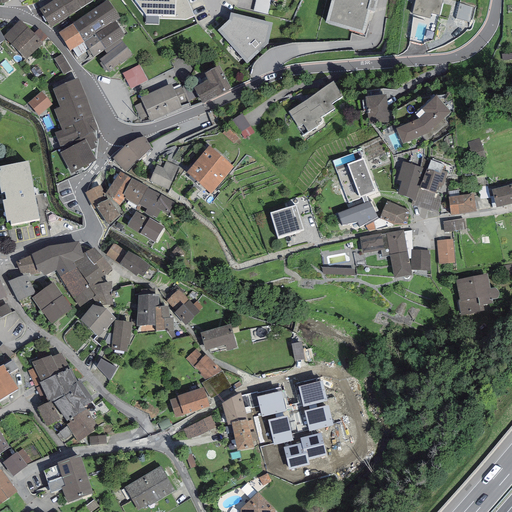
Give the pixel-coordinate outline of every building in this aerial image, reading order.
[(50,28),(66,18),(54,0),(53,0),(39,9),(50,28)] [(54,0),(66,18),(82,8),(76,0),(54,0)] [(107,0),(72,23),(83,42),(115,21),(119,18),(107,0)] [(76,0),(82,8),(94,0),(93,0),(76,0)] [(194,16),(187,0),(134,0),(146,15),(145,24),(158,24),(158,19),(185,20),(194,16)] [(330,0),(325,23),(364,34),(370,11),(374,12),(377,0),(330,0)] [(442,0),(415,0),(412,14),(430,18),(431,14),(439,16),(442,0)] [(473,7),(459,3),(455,19),(470,22),(473,7)] [(272,22),(230,13),(229,19),(217,30),(247,64),(268,44),(272,22)] [(43,43),(42,42),(47,37),(39,29),(34,34),(20,20),(3,37),(26,59),(43,43)] [(125,36),(115,21),(83,42),(89,50),(94,57),(104,50),(121,39),(125,36)] [(72,23),(58,32),(69,51),(72,49),(83,42),(72,23)] [(123,43),(121,39),(104,50),(107,54),(123,43)] [(89,50),(83,42),(72,49),(77,57),(89,50)] [(105,71),(107,70),(108,72),(132,55),(123,43),(107,54),(99,59),(101,62),(99,63),(105,71)] [(62,54),(54,59),(63,75),(72,70),(62,54)] [(123,73),(131,89),(147,80),(139,65),(123,73)] [(208,80),(193,88),(202,104),(231,88),(219,66),(205,73),(208,80)] [(61,130),(54,132),(60,147),(92,132),(98,130),(78,78),(52,89),(59,107),(54,110),(61,130)] [(322,117),(335,108),(331,103),(342,96),(333,82),(287,111),(303,136),(321,125),(321,124),(322,123),(323,122),(323,121),(323,119),(323,118),(322,117)] [(171,84),(155,91),(166,114),(182,107),(181,106),(174,90),(171,84)] [(182,86),(174,90),(181,106),(189,103),(182,86)] [(39,116),(53,104),(41,91),(28,103),(39,116)] [(151,121),(166,114),(155,91),(140,98),(142,102),(148,116),(151,121)] [(386,94),(365,97),(369,124),(389,122),(386,94)] [(436,95),(422,109),(416,115),(419,119),(395,128),(403,144),(422,136),(427,140),(433,135),(434,136),(447,123),(443,119),(451,112),(436,95)] [(148,116),(142,102),(134,106),(140,120),(148,116)] [(242,113),(232,120),(245,139),(254,133),(242,113)] [(227,128),(222,133),(233,144),(239,138),(227,128)] [(96,160),(91,151),(96,147),(94,142),(97,141),(92,132),(60,147),(62,152),(60,153),(71,174),(96,160)] [(137,138),(125,145),(112,158),(125,172),(138,159),(139,160),(151,148),(145,136),(137,138)] [(479,138),(467,142),(474,161),(486,157),(479,138)] [(234,167),(209,146),(186,173),(211,194),(234,167)] [(364,158),(347,164),(359,198),(361,197),(366,195),(376,191),(364,158)] [(28,161),(0,166),(0,188),(1,193),(4,192),(6,199),(2,200),(6,221),(10,220),(11,224),(39,219),(28,161)] [(179,167),(166,161),(163,168),(156,165),(149,181),(169,190),(179,167)] [(426,169),(403,162),(396,180),(401,182),(397,194),(412,199),(415,201),(426,169)] [(440,174),(426,169),(415,201),(412,199),(411,204),(437,213),(440,205),(440,195),(436,194),(438,187),(441,188),(442,185),(443,186),(447,172),(441,170),(440,174)] [(122,194),(131,178),(120,171),(105,194),(120,206),(124,198),(125,196),(122,194)] [(148,187),(131,178),(122,194),(125,196),(124,198),(138,206),(139,204),(148,188),(148,187)] [(511,184),(491,190),(496,208),(511,203),(511,184)] [(101,185),(85,193),(94,210),(97,208),(96,207),(98,206),(97,204),(107,200),(101,185)] [(488,186),(478,187),(480,199),(490,198),(488,186)] [(174,202),(148,188),(139,204),(146,209),(144,213),(153,218),(154,217),(156,218),(160,210),(168,214),(174,202)] [(474,193),(448,197),(451,216),(476,212),(474,193)] [(107,200),(97,204),(98,206),(96,207),(97,208),(108,224),(120,215),(110,202),(109,199),(107,200)] [(364,203),(337,213),(342,225),(358,222),(360,227),(378,217),(370,201),(368,202),(364,203)] [(409,210),(387,201),(380,218),(394,224),(407,224),(409,210)] [(296,205),(270,213),(277,238),(303,230),(296,205)] [(149,219),(136,211),(127,226),(140,234),(149,219)] [(149,218),(149,219),(140,234),(155,243),(164,227),(149,218)] [(464,218),(443,222),(444,232),(466,229),(464,218)] [(404,232),(403,230),(359,237),(362,254),(381,250),(382,257),(390,255),(394,278),(411,275),(411,270),(410,266),(409,259),(411,259),(411,250),(413,250),(412,230),(404,232)] [(453,239),(437,241),(438,264),(455,263),(453,239)] [(31,254),(31,255),(38,271),(40,271),(40,272),(42,271),(45,276),(56,270),(60,277),(77,267),(73,262),(84,257),(82,253),(79,241),(48,246),(31,254)] [(127,252),(114,243),(105,255),(119,264),(127,252)] [(94,248),(82,253),(84,257),(73,262),(77,267),(60,277),(80,308),(92,299),(95,296),(89,288),(93,286),(92,284),(102,276),(105,274),(106,275),(112,268),(94,248)] [(413,250),(411,250),(411,259),(410,266),(411,270),(430,271),(430,254),(429,254),(429,251),(413,250)] [(150,266),(128,251),(127,252),(119,264),(136,276),(138,274),(143,277),(150,266)] [(38,271),(31,255),(15,262),(20,273),(29,273),(30,275),(41,274),(40,272),(40,271),(38,271)] [(487,274),(455,280),(459,300),(458,300),(460,315),(484,311),(483,305),(493,303),(492,300),(490,289),(487,274)] [(26,275),(8,281),(18,301),(35,293),(26,275)] [(107,282),(102,276),(92,284),(93,286),(89,288),(95,296),(92,299),(97,306),(113,305),(111,292),(111,291),(113,291),(111,281),(107,282)] [(54,282),(32,298),(52,324),(72,309),(54,282)] [(495,288),(490,289),(492,300),(497,299),(498,298),(499,295),(499,292),(498,290),(495,288)] [(193,305),(189,300),(178,289),(166,301),(176,312),(174,313),(185,325),(200,312),(199,311),(193,305)] [(136,327),(155,325),(155,307),(158,306),(158,294),(138,295),(136,327)] [(197,301),(193,305),(199,311),(203,307),(197,301)] [(7,303),(0,307),(0,318),(12,312),(7,303)] [(99,337),(116,318),(106,309),(97,306),(93,304),(80,320),(99,337)] [(158,306),(155,307),(155,325),(155,332),(173,330),(173,318),(169,318),(168,306),(158,306)] [(132,323),(115,320),(110,350),(127,352),(128,345),(129,345),(132,323)] [(225,345),(227,351),(237,348),(230,324),(200,333),(205,351),(225,345)] [(301,341),(291,343),(294,361),(305,359),(301,341)] [(194,366),(203,357),(196,349),(186,359),(193,367),(194,366)] [(51,355),(31,362),(34,368),(41,382),(67,369),(68,370),(70,369),(61,353),(52,357),(51,355)] [(222,371),(205,354),(203,357),(194,366),(206,380),(222,371)] [(117,368),(101,359),(96,366),(109,381),(117,368)] [(0,399),(18,389),(9,374),(17,369),(12,360),(3,365),(0,366),(0,399)] [(35,387),(40,384),(39,383),(41,382),(34,368),(27,371),(35,387)] [(41,382),(39,383),(40,384),(41,386),(47,397),(49,402),(50,401),(51,402),(65,395),(63,392),(77,382),(70,369),(68,370),(67,369),(41,382)] [(222,371),(202,383),(211,399),(231,387),(222,371)] [(93,400),(80,380),(77,382),(63,392),(65,395),(54,402),(67,421),(69,420),(85,409),(83,407),(93,400)] [(322,381),(298,386),(303,407),(327,401),(322,381)] [(47,397),(41,386),(36,388),(41,400),(47,397)] [(203,388),(177,396),(177,398),(169,400),(175,418),(209,407),(203,388)] [(286,411),(281,391),(257,397),(262,417),(286,411)] [(248,421),(241,393),(222,404),(227,425),(231,424),(231,423),(247,420),(248,421)] [(51,402),(50,401),(49,402),(37,408),(47,426),(60,420),(51,402)] [(328,406),(304,411),(309,432),(333,426),(328,406)] [(85,409),(69,420),(70,422),(66,425),(78,443),(95,431),(93,427),(97,425),(86,409),(85,409)] [(211,415),(183,429),(187,439),(216,427),(211,415)] [(287,416),(268,420),(274,445),(293,441),(287,416)] [(254,448),(247,420),(231,423),(231,424),(237,451),(254,448)] [(0,432),(0,453),(10,448),(0,432)] [(326,455),(320,433),(300,438),(301,443),(303,451),(306,451),(309,460),(326,455)] [(89,437),(90,446),(107,444),(106,435),(89,437)] [(310,465),(309,460),(306,451),(303,451),(301,443),(283,447),(289,470),(310,465)] [(23,449),(17,453),(27,465),(32,461),(23,449)] [(16,452),(3,463),(13,477),(27,466),(27,465),(17,453),(16,452)] [(93,493),(79,455),(57,463),(58,466),(43,471),(51,493),(62,489),(67,503),(93,493)] [(149,504),(150,506),(175,491),(160,466),(124,487),(138,511),(149,504)] [(0,504),(17,492),(1,470),(0,470),(0,504)] [(257,492),(240,509),(240,511),(274,511),(275,510),(257,492)] [(91,511),(99,506),(94,500),(85,506),(90,511),(91,511)]
